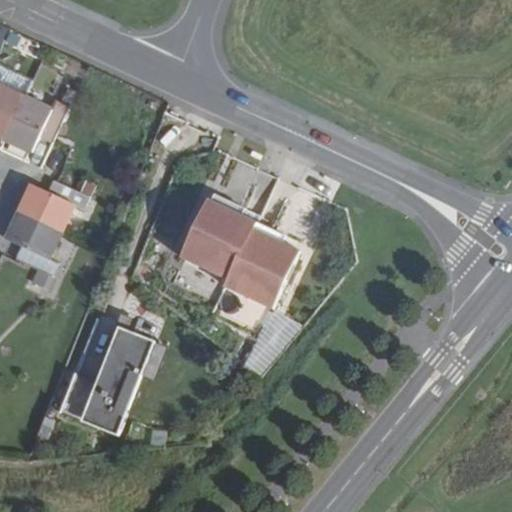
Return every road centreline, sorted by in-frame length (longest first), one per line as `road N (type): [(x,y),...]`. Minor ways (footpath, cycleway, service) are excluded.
road 1 (residential): [(511,262),(405,186),(177,75)]
road 2 (secondary): [(323,511),(511,280)]
road 3 (residential): [(177,75),(13,0)]
